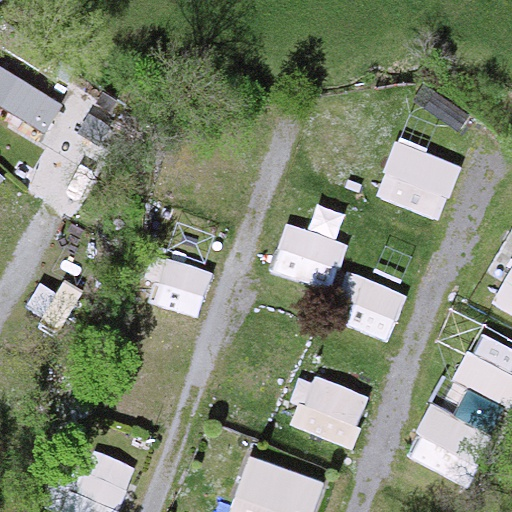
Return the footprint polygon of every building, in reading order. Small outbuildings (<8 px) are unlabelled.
[(0,55),(0,95),(52,125),(69,95),(0,55)] [(382,198),(448,210),(460,150),(394,137),(382,198)] [(285,220),(279,268),(341,276),(347,228),(285,220)] [(511,269),(496,297),(511,306),(511,269)] [(342,317),(390,336),(408,291),(359,272),(342,317)] [(511,405),(511,344),(481,331),(458,382),(511,405)] [(414,455),(474,474),(489,427),(429,408),(414,455)] [(78,441),(53,511),(56,511),(123,511),(140,463),(78,441)] [(318,511),(330,474),(251,448),(230,511),(318,511)]
